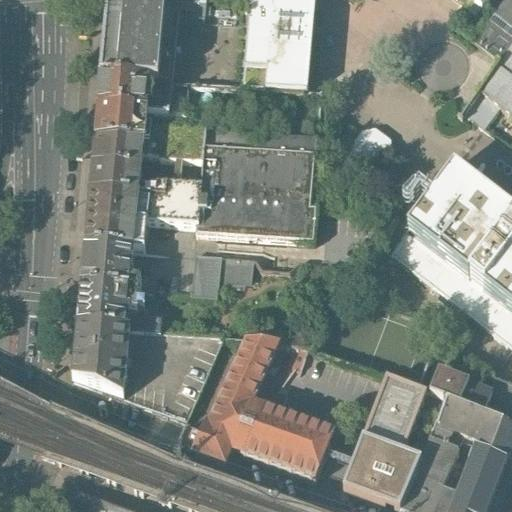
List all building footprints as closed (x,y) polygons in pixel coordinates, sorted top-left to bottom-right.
[(108,0),(107,17),(101,84),(170,90),(173,54),(178,11),(198,13),(199,0),(251,0),(243,97),(306,103),(315,0),(108,0)] [(476,0),(470,8),(481,17),(494,0),(476,0)] [(511,52),(511,0),(472,49),(500,71),(511,52)] [(511,52),(500,71),(479,102),(511,127),(511,52)] [(170,90),(101,84),(100,93),(98,115),(152,120),(179,122),(180,102),(188,102),(189,92),(170,90)] [(95,146),(142,151),(144,151),(146,133),(152,133),(152,120),(98,115),(95,146)] [(257,140),(163,132),(162,133),(162,134),(152,133),(146,133),(144,151),(142,151),(142,161),(159,163),(159,166),(160,167),(202,171),(200,194),(157,191),(156,192),(156,193),(138,192),(137,202),(138,203),(136,229),(147,230),(197,235),(196,242),(313,253),(316,220),(311,220),(316,151),(257,145),(257,140)] [(374,135),(361,137),(349,152),(350,166),(366,178),(380,177),(392,161),(392,149),(374,135)] [(511,153),(509,157),(483,137),(453,176),(511,221),(511,153)] [(142,161),(142,151),(95,146),(94,153),(92,172),(140,177),(142,161)] [(138,192),(140,177),(92,172),(90,198),(137,202),(138,192)] [(408,234),(390,258),(511,350),(511,221),(453,176),(424,214),(408,234)] [(136,229),(138,203),(137,202),(90,198),(89,206),(85,242),(85,251),(132,256),(144,257),(145,247),(147,230),(136,229)] [(132,256),(85,251),(84,263),(81,291),(140,297),(141,285),(129,284),(132,256)] [(253,268),(195,263),(191,302),(217,304),(219,286),(251,289),(253,268)] [(140,297),(81,291),(79,310),(77,330),(128,335),(160,339),(161,326),(126,323),(127,316),(138,317),(137,318),(144,319),(145,312),(138,311),(140,297)] [(128,335),(77,330),(77,338),(72,386),(122,405),(128,335)] [(128,335),(122,405),(187,428),(223,345),(160,339),(128,335)] [(278,350),(223,345),(187,428),(177,451),(225,469),(230,455),(250,463),(315,487),(324,465),(326,458),(335,438),(252,407),(278,350)] [(492,397),(490,397),(438,377),(430,401),(446,408),(482,421),(492,397)] [(511,387),(496,382),(490,397),(492,397),(482,421),(511,432),(511,387)] [(418,397),(386,385),(354,469),(326,458),(324,465),(351,475),(343,497),(381,511),(402,511),(446,408),(430,401),(418,397)] [(505,467),(511,449),(511,432),(482,421),(446,408),(402,511),(451,511),(456,501),(441,496),(458,459),(456,456),(462,442),(478,449),(476,455),(505,467)] [(487,511),(505,467),(476,455),(456,501),(451,511),(487,511)] [(112,511),(68,494),(60,511),(112,511)]
